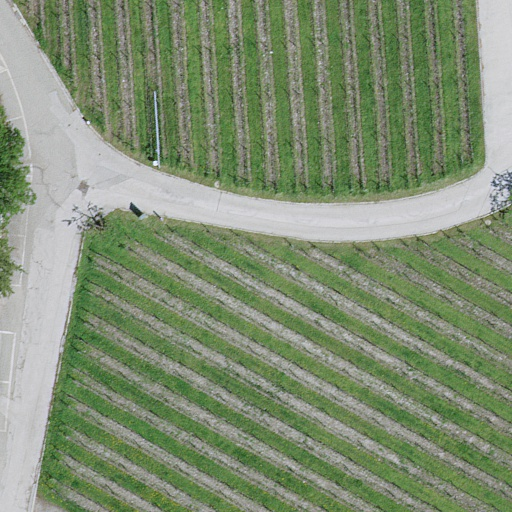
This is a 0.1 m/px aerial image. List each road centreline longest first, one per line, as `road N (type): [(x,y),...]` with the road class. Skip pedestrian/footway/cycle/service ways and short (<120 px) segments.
road 1 (track): [(511,182),(483,206),(343,235),(206,217),(98,177),(28,98),(0,48)]
road 2 (track): [(28,98),(37,278),(0,406)]
